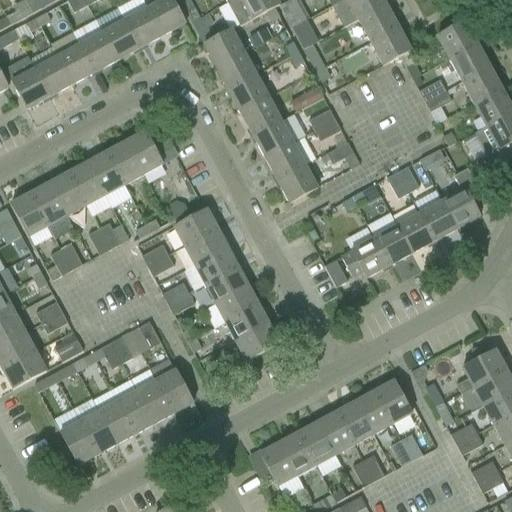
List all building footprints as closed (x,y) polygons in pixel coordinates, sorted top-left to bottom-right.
[(42,0),(28,7),(33,15),(55,3),(53,0),(42,0)] [(73,16),(87,9),(85,4),(82,0),(73,0),(67,4),(73,16)] [(82,0),(85,4),(87,9),(101,2),(99,0),(82,0)] [(166,0),(146,11),(161,39),(184,26),(175,10),(170,0),(166,0)] [(237,0),(228,5),(240,29),(261,18),(266,15),(274,10),(279,7),(275,0),(237,0)] [(331,8),(344,30),(357,23),(386,8),(381,0),(345,0),(333,7),(331,8)] [(279,7),(291,30),(300,25),(301,25),(307,22),(301,11),(295,15),(288,2),(279,7)] [(6,20),(10,27),(33,15),(28,7),(6,20)] [(364,35),(369,45),(398,30),(386,8),(357,23),(364,35)] [(266,15),(272,25),(280,21),(274,10),(266,15)] [(124,23),(139,51),(161,39),(146,11),(124,23)] [(185,15),(191,25),(199,21),(193,11),(185,15)] [(35,21),(40,28),(50,23),(45,15),(35,21)] [(191,25),(196,35),(204,31),(205,32),(213,28),(207,17),(199,21),(191,25)] [(6,20),(0,22),(0,31),(1,32),(10,27),(6,20)] [(13,33),(17,41),(40,28),(35,21),(13,33)] [(102,35),(117,63),(139,51),(124,23),(102,35)] [(437,39),(449,62),(477,47),(464,24),(437,39)] [(291,30),(303,52),(313,47),(301,25),(300,25),(291,30)] [(272,41),(266,30),(247,40),(253,51),(272,41)] [(369,45),(382,69),(399,59),(408,55),(410,53),(398,30),(369,45)] [(203,47),(216,71),(243,56),(231,32),(221,38),(203,47)] [(13,33),(0,39),(0,50),(5,48),(4,47),(5,47),(17,41),(13,33)] [(79,47),(94,75),(117,63),(102,35),(79,47)] [(285,49),(290,59),(298,55),(293,45),(285,49)] [(57,59),(72,87),(94,75),(79,47),(57,59)] [(303,52),(315,75),(325,70),(313,47),(303,52)] [(449,62),(461,85),(489,69),(477,47),(449,62)] [(290,59),(296,69),(304,65),(298,55),(290,59)] [(399,59),(412,82),(420,78),(413,65),(408,55),(399,59)] [(216,71),(228,93),(256,78),(243,56),(216,71)] [(34,72),(49,99),(72,87),(57,59),(34,72)] [(26,112),(49,99),(34,72),(28,60),(5,72),(26,112)] [(461,85),(473,107),(501,92),(489,69),(461,85)] [(315,75),(321,85),(329,81),(323,70),(315,75)] [(228,93),(240,116),(268,100),(256,78),(228,93)] [(418,94),(424,104),(445,93),(440,82),(418,94)] [(291,104),(297,114),(323,101),(317,91),(291,104)] [(473,107),(485,130),(511,115),(511,112),(501,92),(473,107)] [(424,104),(429,115),(451,103),(445,93),(424,104)] [(240,116),(252,138),(280,123),(268,100),(240,116)] [(307,124),(313,135),(335,123),(329,112),(307,124)] [(475,139),(464,145),(474,163),(485,157),(492,170),(511,158),(511,115),(485,130),(474,136),(475,139)] [(252,138),(264,161),(292,145),(280,123),(252,138)] [(313,135),(319,145),(341,133),(335,123),(313,135)] [(125,145),(143,178),(162,167),(144,134),(125,145)] [(443,139),(448,150),(456,145),(451,135),(443,139)] [(106,155),(124,188),(143,178),(125,145),(106,155)] [(264,161),(276,183),(304,168),(292,145),(264,161)] [(326,157),(332,168),(353,157),(347,145),(326,157)] [(423,171),(446,160),(442,151),(418,162),(423,171)] [(87,165),(105,198),(124,188),(106,155),(87,165)] [(68,175),(85,209),(105,198),(87,165),(68,175)] [(276,183),(289,206),(317,191),(304,168),(276,183)] [(396,175),(408,197),(419,191),(407,169),(396,175)] [(441,204),(456,232),(479,219),(464,192),(475,186),(467,171),(453,179),(461,193),(441,204)] [(49,186),(67,219),(85,209),(68,175),(49,186)] [(386,181),(398,203),(408,197),(396,175),(386,181)] [(30,196),(47,229),(67,219),(49,186),(30,196)] [(351,200),(356,208),(366,202),(361,194),(351,200)] [(20,224),(28,240),(47,229),(30,196),(10,207),(20,224)] [(341,205),(346,213),(356,208),(351,200),(341,205)] [(162,211),(169,226),(189,215),(184,206),(176,203),(162,211)] [(419,216),(434,244),(456,232),(441,204),(419,216)] [(173,230),(183,250),(217,232),(206,212),(173,230)] [(396,228),(411,256),(434,244),(419,216),(396,228)] [(145,228),(149,236),(159,231),(155,223),(145,228)] [(98,231),(109,253),(120,247),(108,225),(98,231)] [(135,234),(139,242),(149,236),(145,228),(135,234)] [(374,241),(389,268),(411,256),(396,228),(374,241)] [(1,237),(6,247),(12,243),(13,243),(21,239),(15,229),(1,237)] [(87,237),(99,259),(109,253),(98,231),(87,237)] [(183,250),(194,269),(227,251),(217,232),(183,250)] [(13,243),(12,243),(18,254),(18,253),(26,249),(21,239),(13,243)] [(362,274),(366,281),(389,268),(374,241),(368,244),(351,253),(351,255),(341,260),(351,280),(362,274)] [(60,252),(71,273),(82,268),(70,246),(60,252)] [(141,259),(146,270),(169,258),(163,247),(141,259)] [(194,269),(204,288),(237,270),(227,251),(194,269)] [(47,272),(52,283),(71,273),(60,252),(49,257),(52,262),(55,268),(47,272)] [(146,270),(152,280),(174,268),(169,258),(146,270)] [(336,263),(324,270),(336,291),(347,285),(336,263)] [(28,271),(34,281),(37,280),(41,277),(36,267),(28,271)] [(204,288),(214,306),(247,289),(237,270),(204,288)] [(37,280),(34,281),(39,291),(47,287),(46,287),(41,277),(37,280)] [(161,297),(167,307),(189,296),(183,285),(161,297)] [(214,306),(224,325),(258,307),(247,289),(214,306)] [(167,307),(173,318),(194,307),(189,296),(167,307)] [(0,299),(0,323),(14,316),(4,297),(0,299)] [(34,317),(40,327),(62,315),(56,305),(34,317)] [(224,325),(235,344),(268,326),(258,307),(224,325)] [(40,327),(46,338),(68,326),(62,315),(40,327)] [(0,323),(0,348),(24,335),(14,316),(0,323)] [(138,330),(149,351),(160,346),(149,324),(138,330)] [(235,344),(245,364),(278,346),(268,326),(235,344)] [(182,336),(187,346),(195,341),(190,331),(182,336)] [(0,348),(0,369),(1,372),(35,354),(24,335),(0,348)] [(110,346),(122,367),(133,361),(121,340),(110,346)] [(187,346),(193,356),(201,351),(195,341),(187,346)] [(56,354),(61,365),(83,354),(77,343),(56,354)] [(110,346),(100,351),(105,360),(112,373),(122,367),(110,346)] [(456,387),(461,396),(505,372),(495,352),(488,356),(486,349),(470,352),(473,364),(461,370),(467,381),(456,387)] [(1,372),(12,392),(45,374),(35,354),(1,372)] [(82,361),(72,366),(76,374),(87,369),(82,361)] [(72,366),(63,371),(67,379),(68,379),(76,374),(72,366)] [(427,395),(435,410),(443,405),(433,387),(426,390),(423,385),(427,373),(424,368),(410,375),(423,398),(427,395)] [(203,374),(208,384),(216,380),(211,370),(203,374)] [(155,383),(173,416),(193,406),(175,372),(155,383)] [(511,384),(505,372),(461,396),(471,415),(482,409),(511,392),(511,384)] [(34,387),(38,395),(48,390),(44,382),(34,387)] [(136,393),(154,427),(173,416),(155,383),(136,393)] [(373,394),(391,428),(411,417),(393,383),(373,394)] [(511,392),(482,409),(492,428),(511,417),(511,392)] [(117,404),(135,437),(154,427),(136,393),(117,404)] [(354,404),(372,438),(391,428),(373,394),(354,404)] [(98,414),(116,447),(135,437),(117,404),(98,414)] [(336,414),(354,448),(372,438),(354,404),(336,414)] [(443,405),(435,410),(445,429),(453,425),(443,405)] [(79,424),(97,457),(116,447),(98,414),(79,424)] [(316,424),(335,458),(354,448),(336,414),(316,424)] [(511,417),(492,428),(503,447),(511,441),(511,417)] [(60,435),(78,468),(97,457),(79,424),(60,435)] [(298,435),(316,468),(335,458),(316,424),(298,435)] [(450,437),(455,448),(476,436),(471,426),(450,437)] [(278,445),(297,479),(316,468),(298,435),(278,445)] [(455,448),(461,458),(482,447),(476,436),(455,448)] [(399,443),(411,465),(422,458),(411,437),(399,443)] [(511,441),(503,447),(511,464),(511,441)] [(390,449),(401,470),(411,465),(399,443),(390,449)] [(259,456),(277,489),(297,479),(278,445),(259,456)] [(361,463),(373,485),(384,479),(374,461),(372,458),(361,463)] [(351,469),(363,490),(373,485),(361,463),(351,469)] [(470,475),(476,486),(497,474),(492,464),(470,475)] [(476,486),(482,497),(503,485),(497,474),(476,486)] [(331,498),(335,505),(346,500),(341,492),(331,498)] [(313,507),(315,511),(323,511),(325,511),(335,505),(331,498),(313,507)] [(339,510),(339,511),(361,511),(365,510),(360,499),(339,510)] [(166,511),(190,511),(185,502),(166,511)]
